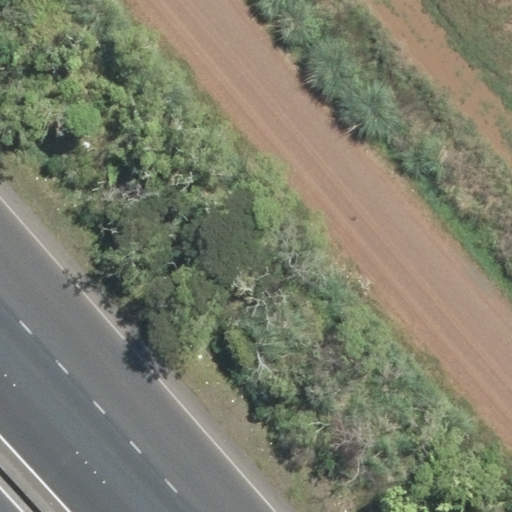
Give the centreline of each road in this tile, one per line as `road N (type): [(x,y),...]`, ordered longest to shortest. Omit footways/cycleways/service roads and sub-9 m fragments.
road 1 (motorway): [(0,287),(174,511)]
road 2 (motorway): [(0,369),(134,511)]
